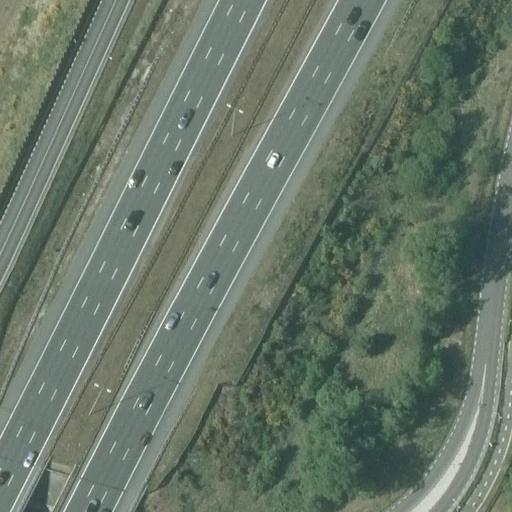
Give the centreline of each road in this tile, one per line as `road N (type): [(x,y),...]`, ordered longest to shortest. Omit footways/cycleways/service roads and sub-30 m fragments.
road 1 (motorway): [(91,511),(362,0)]
road 2 (motorway): [(244,0),(0,489)]
road 3 (secondary): [(511,186),(469,440),(418,511)]
